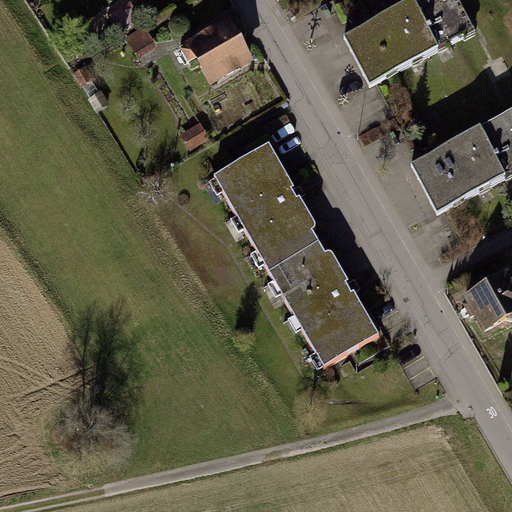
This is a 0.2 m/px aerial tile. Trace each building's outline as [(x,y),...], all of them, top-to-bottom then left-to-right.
[(457,0),(426,0),(348,41),(373,89),(476,35),(457,0)] [(131,5),(110,19),(121,35),(142,21),(131,5)] [(230,24),(183,50),(190,63),(199,58),(213,84),(251,63),(230,24)] [(511,114),(413,167),(439,215),(511,176),(511,114)] [(270,149),(216,179),(271,275),(324,244),(270,149)] [(324,244),(271,275),(325,369),(379,338),(324,244)] [(511,286),(507,278),(468,299),(471,303),(466,306),(471,316),(476,313),(487,333),(511,318),(511,286)]
